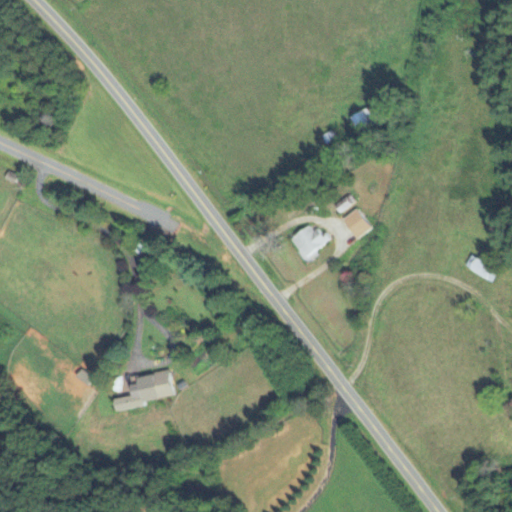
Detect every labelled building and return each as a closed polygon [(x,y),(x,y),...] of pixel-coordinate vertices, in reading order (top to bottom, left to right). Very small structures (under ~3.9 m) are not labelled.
[(351,119),(363,136),(378,126),(366,109),(351,119)] [(344,219),(357,240),(371,231),(359,210),(344,219)] [(312,224),(291,241),(306,260),(327,243),(312,224)] [(465,269),(493,282),(498,271),(470,258),(465,269)] [(174,397),(170,374),(130,381),(133,397),(115,400),(118,413),(145,408),(144,403),(174,397)]
